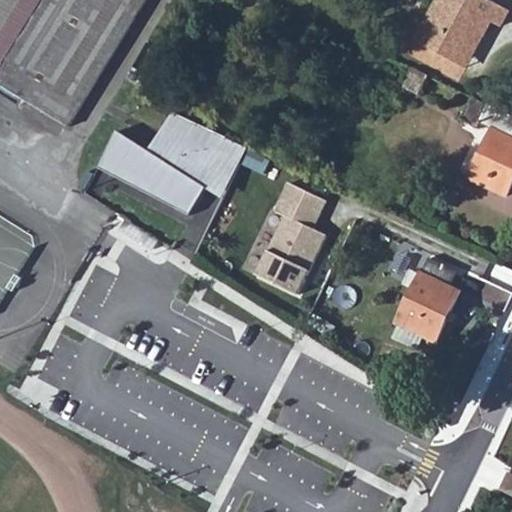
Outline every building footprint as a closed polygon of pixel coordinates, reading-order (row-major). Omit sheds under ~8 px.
[(0,0),(0,78),(15,88),(63,116),(132,0),(0,0)] [(505,16),(474,0),(433,0),(410,45),(452,68),(469,36),(481,43),(487,29),(496,32),(505,16)] [(452,68),(464,74),(481,43),(469,36),(452,68)] [(0,78),(0,87),(11,94),(15,88),(0,78)] [(511,174),(511,117),(484,104),(476,122),(487,129),(464,178),(502,196),(511,174)] [(251,148),(173,114),(151,150),(119,130),(99,171),(177,210),(192,215),(209,190),(225,200),(251,148)] [(87,192),(96,176),(87,171),(78,188),(87,192)] [(286,221),(259,277),(299,296),(327,237),(313,230),(327,202),(291,184),(277,213),(286,221)] [(455,269),(429,259),(400,322),(439,341),(460,291),(449,286),(455,269)] [(511,473),(509,473),(499,494),(511,500),(511,473)]
